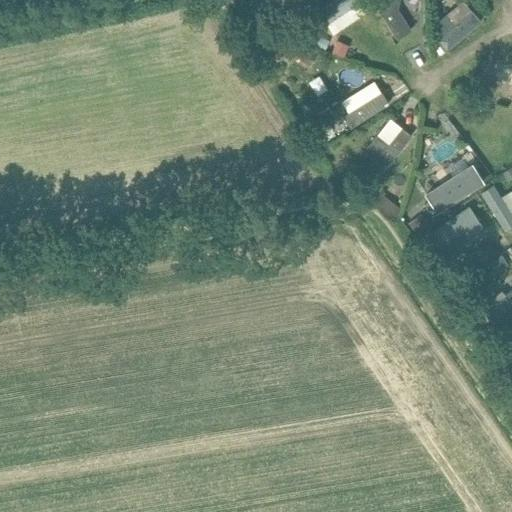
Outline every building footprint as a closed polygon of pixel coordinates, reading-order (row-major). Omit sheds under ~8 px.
[(334,0),(323,8),(338,32),(373,9),(367,0),(334,0)] [(372,0),(396,38),(411,30),(397,9),(398,0),(372,0)] [(481,22),(462,1),(430,29),(449,50),(481,22)] [(423,44),(406,52),(414,70),(431,62),(423,44)] [(511,92),(511,70),(501,71),(501,93),(511,92)] [(356,125),(393,102),(378,78),(341,101),(356,125)] [(408,136),(388,120),(363,152),(384,168),(408,136)] [(451,175),(424,193),(436,211),(481,182),(469,163),(466,165),(451,175)] [(481,192),(504,229),(511,223),(511,216),(492,185),(481,192)] [(469,210),(439,231),(454,253),(484,232),(469,210)] [(409,222),(408,223),(414,232),(416,231),(427,223),(421,214),(409,222)] [(492,259),(498,270),(507,265),(500,254),(492,259)] [(511,304),(511,290),(484,311),(491,320),(511,304)]
